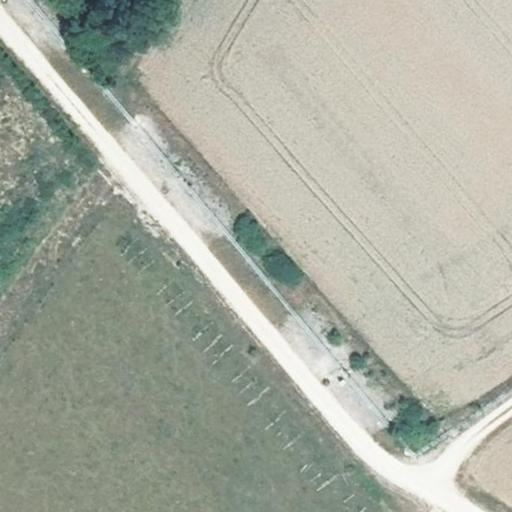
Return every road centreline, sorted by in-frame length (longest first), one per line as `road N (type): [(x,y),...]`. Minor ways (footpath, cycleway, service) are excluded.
road 1 (track): [(413,476),(108,169),(0,20)]
road 2 (track): [(470,511),(413,476),(511,407)]
